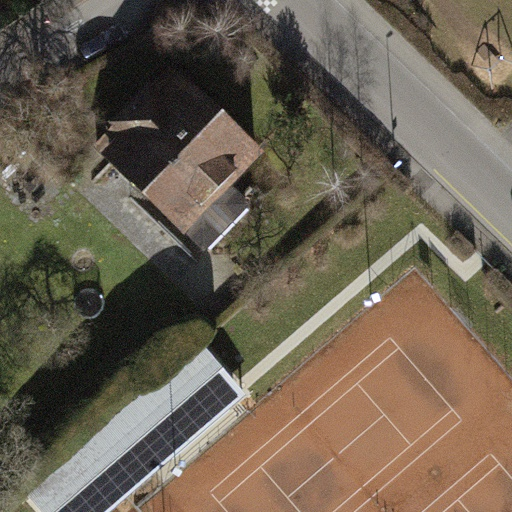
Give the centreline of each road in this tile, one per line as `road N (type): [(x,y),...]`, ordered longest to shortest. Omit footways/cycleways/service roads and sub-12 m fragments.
road 1 (unclassified): [(511,197),(297,0)]
road 2 (residential): [(134,0),(0,86)]
